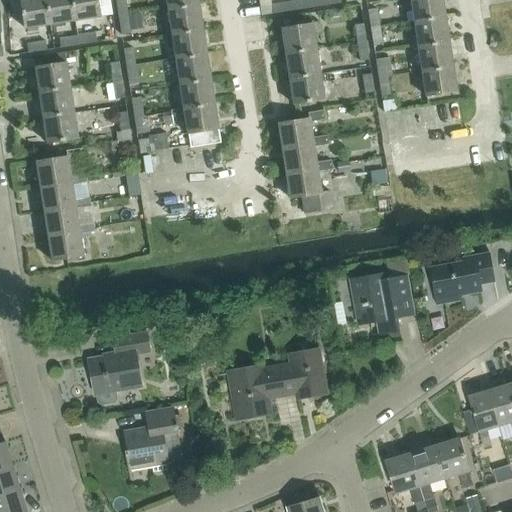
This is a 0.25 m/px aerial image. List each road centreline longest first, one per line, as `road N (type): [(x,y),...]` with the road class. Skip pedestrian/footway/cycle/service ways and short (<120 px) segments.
road 1 (residential): [(65,511),(17,337),(0,227)]
road 2 (residential): [(149,194),(255,177),(227,0)]
road 3 (residential): [(337,442),(511,318)]
road 4 (residential): [(391,153),(491,137),(480,69)]
road 5 (residential): [(195,511),(337,442)]
